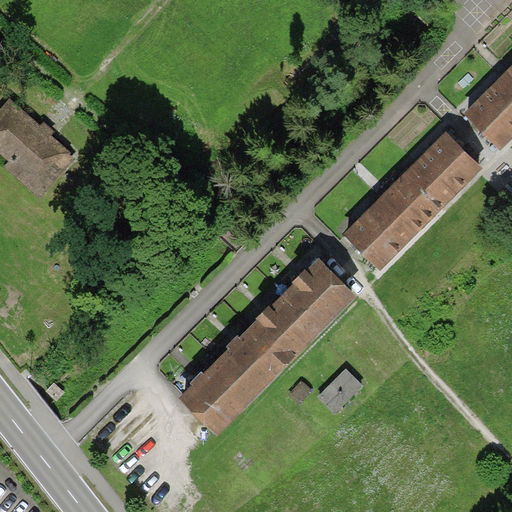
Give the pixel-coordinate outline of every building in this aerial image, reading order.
[(499,152),(511,139),(511,63),(508,67),(461,112),(475,127),(499,152)] [(72,152),(13,101),(0,115),(0,149),(14,162),(6,171),(42,202),(61,181),(53,174),(72,152)] [(380,270),(483,170),(458,144),(445,131),(387,187),(342,231),(356,245),(380,270)] [(218,439),(358,301),(320,263),(303,279),(267,314),(238,343),(202,377),(179,400),(218,439)] [(342,370),(315,395),(332,413),(359,388),(342,370)]
